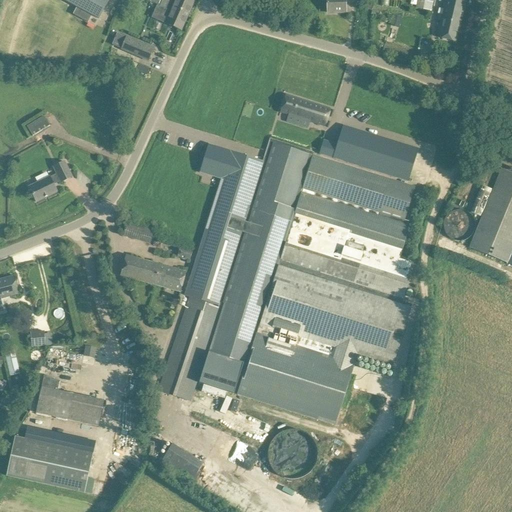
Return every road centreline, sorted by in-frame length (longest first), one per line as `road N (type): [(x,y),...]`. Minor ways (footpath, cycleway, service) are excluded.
road 1 (unclassified): [(0,256),(80,224),(116,191),(205,17),(354,54),(469,97)]
road 2 (track): [(469,97),(464,154),(426,234),(424,343),(409,419),(350,511)]
